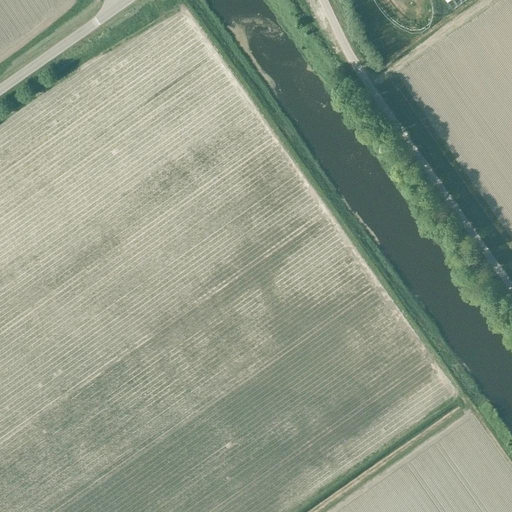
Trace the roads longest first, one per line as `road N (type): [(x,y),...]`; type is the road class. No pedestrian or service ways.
road 1 (unclassified): [(511,287),(355,65),(321,0)]
road 2 (unclassified): [(0,86),(121,1)]
